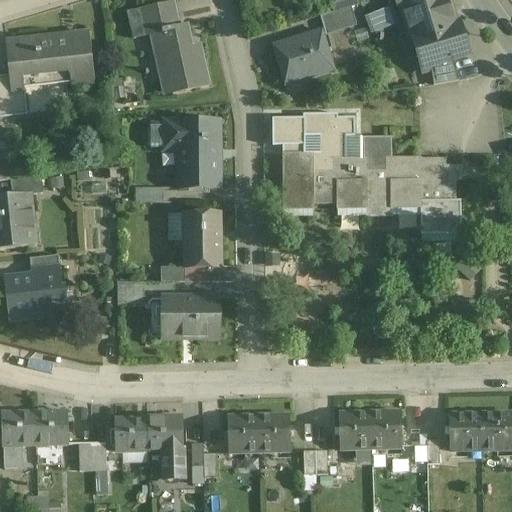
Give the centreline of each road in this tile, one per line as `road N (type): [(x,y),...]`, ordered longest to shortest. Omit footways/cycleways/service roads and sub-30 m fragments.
road 1 (residential): [(254,381),(254,129),(233,0)]
road 2 (residential): [(254,381),(511,374)]
road 3 (residential): [(0,363),(92,385),(254,381)]
